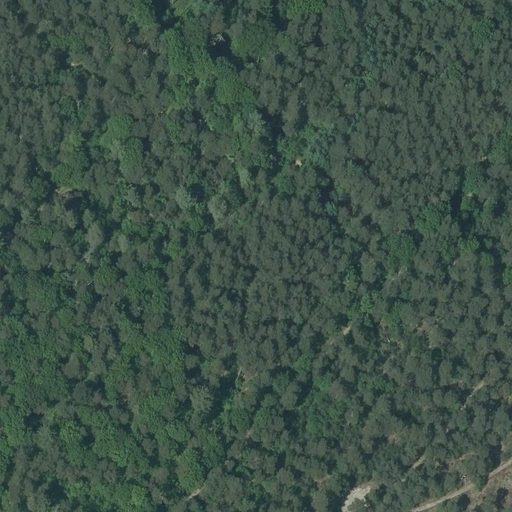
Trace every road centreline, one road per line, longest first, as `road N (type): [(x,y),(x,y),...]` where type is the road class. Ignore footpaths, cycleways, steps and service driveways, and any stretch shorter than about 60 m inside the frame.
road 1 (track): [(511,146),(172,511)]
road 2 (track): [(119,0),(390,273)]
road 3 (track): [(0,226),(195,75)]
road 4 (track): [(511,355),(374,511)]
road 5 (track): [(295,0),(195,75)]
